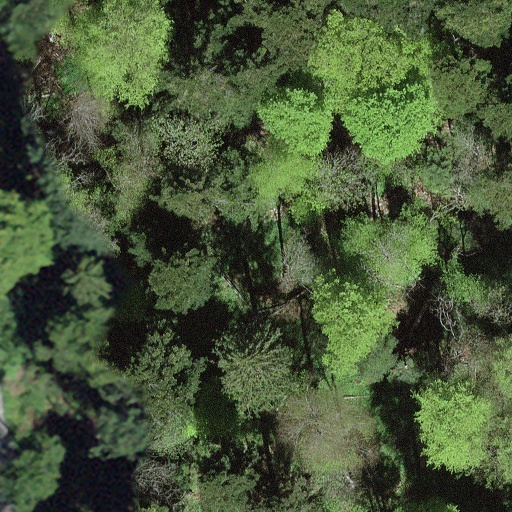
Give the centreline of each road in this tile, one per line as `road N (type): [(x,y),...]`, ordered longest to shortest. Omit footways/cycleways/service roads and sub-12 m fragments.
road 1 (track): [(0,299),(68,511)]
road 2 (track): [(36,0),(0,177)]
